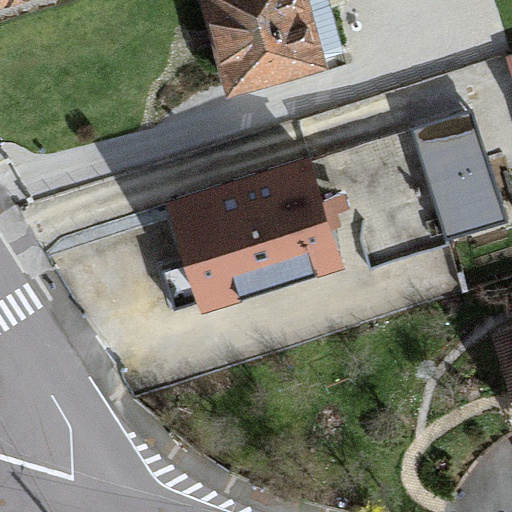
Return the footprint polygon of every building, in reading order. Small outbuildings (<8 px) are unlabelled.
[(204,0),(228,83),(320,56),(318,49),(339,44),(326,0),(204,0)] [(471,107),(420,123),(432,159),(483,143),(471,107)] [(304,157),(173,198),(192,259),(203,294),(335,252),(304,157)] [(177,264),(188,299),(203,294),(192,259),(177,264)] [(511,327),(498,332),(511,373),(511,327)]
